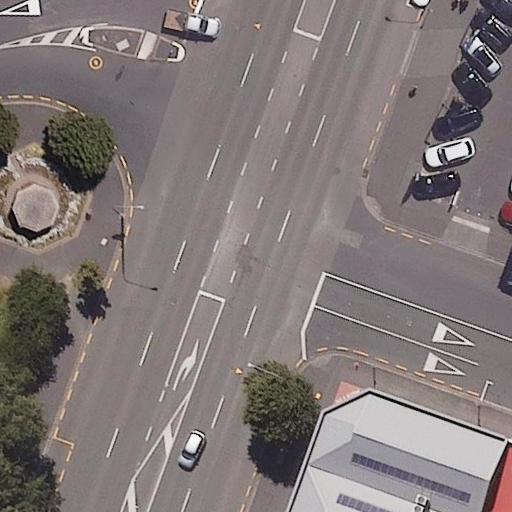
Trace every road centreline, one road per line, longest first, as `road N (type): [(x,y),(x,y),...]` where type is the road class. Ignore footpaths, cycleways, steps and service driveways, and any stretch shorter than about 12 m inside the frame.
road 1 (secondary): [(89,511),(192,224)]
road 2 (secondary): [(275,254),(182,511)]
road 3 (residential): [(251,60),(102,28),(0,45)]
road 4 (residential): [(275,254),(511,339)]
road 5 (secondary): [(335,89),(275,254)]
road 6 (secondary): [(192,224),(251,60)]
